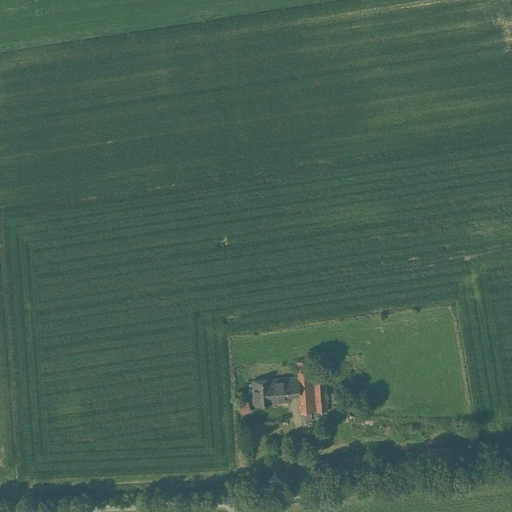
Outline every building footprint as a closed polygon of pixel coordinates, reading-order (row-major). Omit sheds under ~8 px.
[(324,375),(313,375),(312,358),(296,359),(298,376),(299,395),(300,411),(326,409),(324,375)] [(298,376),(252,380),(254,401),(288,398),(287,392),(298,391),(299,395),(298,376)] [(243,412),(254,409),(251,399),(240,402),(243,412)] [(447,446),(423,448),(423,460),(448,458),(447,446)] [(371,453),(310,461),(312,475),(373,467),(371,453)]
